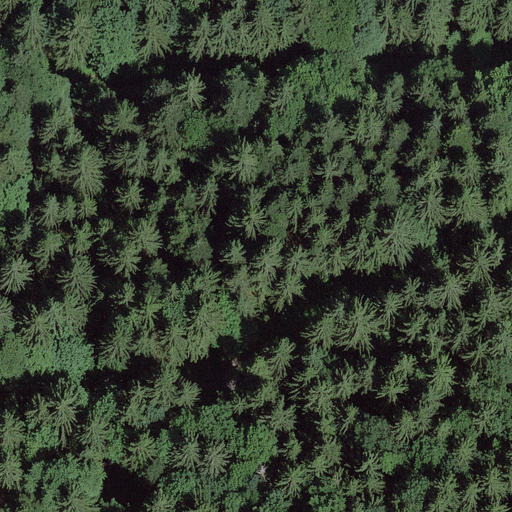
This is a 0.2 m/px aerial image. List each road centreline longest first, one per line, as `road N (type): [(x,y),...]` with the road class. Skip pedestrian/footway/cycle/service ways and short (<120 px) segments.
road 1 (track): [(0,427),(226,369),(511,233)]
road 2 (track): [(511,68),(386,67),(140,89),(0,72)]
